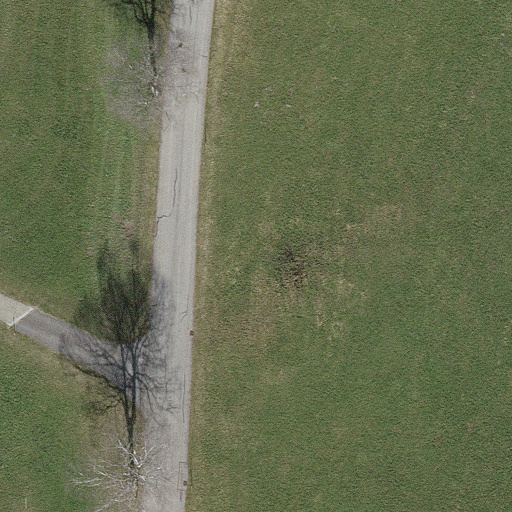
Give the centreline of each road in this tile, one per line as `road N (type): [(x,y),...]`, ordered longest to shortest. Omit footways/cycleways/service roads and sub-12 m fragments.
road 1 (unclassified): [(162,511),(188,73),(201,0)]
road 2 (track): [(0,307),(172,381)]
